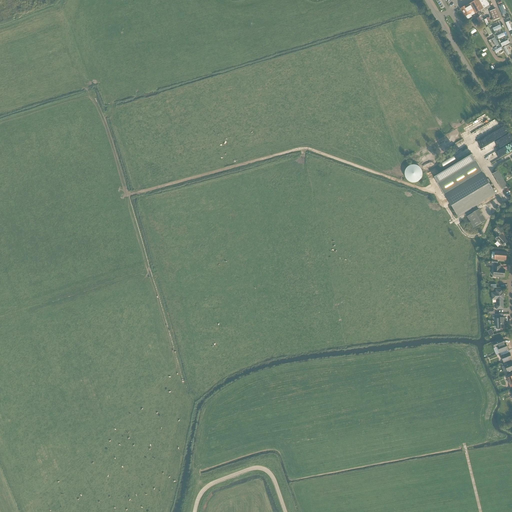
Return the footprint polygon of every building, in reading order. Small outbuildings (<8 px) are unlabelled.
[(461,9),(465,17),(466,17),(467,19),(468,19),(469,19),(472,17),(471,16),(483,9),(488,6),(484,0),(476,0),(469,4),(466,6),(461,9)] [(499,19),(495,10),(489,12),(493,21),(499,19)] [(487,27),(481,31),(483,35),(485,33),(487,36),(491,34),(487,27)] [(495,47),(499,44),(493,38),(490,41),(495,47)] [(501,49),(500,48),(493,51),(496,57),(500,55),(498,52),(502,50),(505,56),(509,53),(506,47),(501,49)] [(484,126),(481,120),(464,128),(467,134),(484,126)] [(482,155),(483,157),(494,151),(492,149),(489,151),(488,148),(483,151),(480,153),(478,150),(475,152),(478,157),(482,155)] [(457,163),(452,154),(439,161),(445,170),(457,163)] [(459,217),(496,195),(490,185),(491,185),(488,180),(487,181),(476,163),(472,156),(441,175),(435,178),(459,217)] [(409,179),(411,181),(414,182),(416,181),(419,180),(421,178),(422,176),(422,173),(422,170),(420,167),(417,166),(414,165),(411,166),(408,167),(407,169),(406,172),(406,175),(407,177),(409,179)] [(498,171),(493,174),(502,190),(507,186),(498,171)] [(456,229),(461,237),(487,221),(482,213),(456,229)] [(505,239),(501,235),(503,233),(498,227),(494,231),(498,236),(495,239),(500,245),(501,244),(503,246),(507,242),(504,239),(505,239)] [(506,253),(495,252),(494,260),(505,261),(506,253)] [(504,278),(505,270),(499,270),(499,268),(500,269),(500,265),(494,265),(493,277),(504,278)] [(502,293),(502,290),(496,290),(496,293),(492,294),(492,300),(496,300),(497,309),(503,309),(502,300),(504,300),(503,293),(502,293)] [(504,322),(505,322),(505,318),(502,318),(502,314),(492,315),(493,319),(496,319),(497,329),(505,329),(504,322)] [(497,347),(500,353),(508,350),(506,343),(505,344),(503,339),(493,344),(495,348),(497,347)] [(500,353),(504,363),(511,360),(509,353),(508,350),(500,353)]
